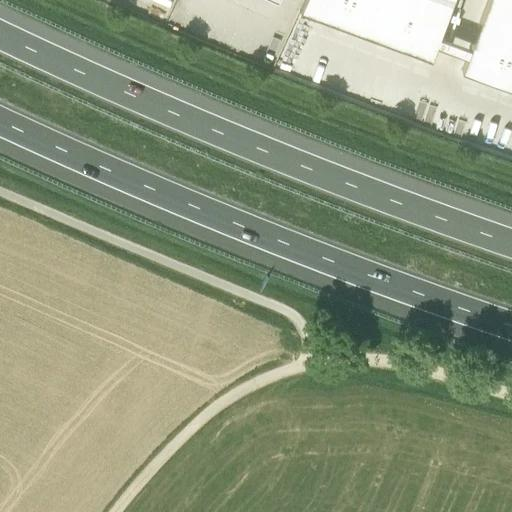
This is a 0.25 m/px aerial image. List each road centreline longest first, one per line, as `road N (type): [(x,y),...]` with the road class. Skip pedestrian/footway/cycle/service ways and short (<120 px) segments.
road 1 (motorway): [(511,243),(223,134),(0,33)]
road 2 (motorway): [(0,122),(354,273),(511,327)]
road 3 (unclassified): [(216,407),(292,367),(351,358),(396,361),(511,394)]
